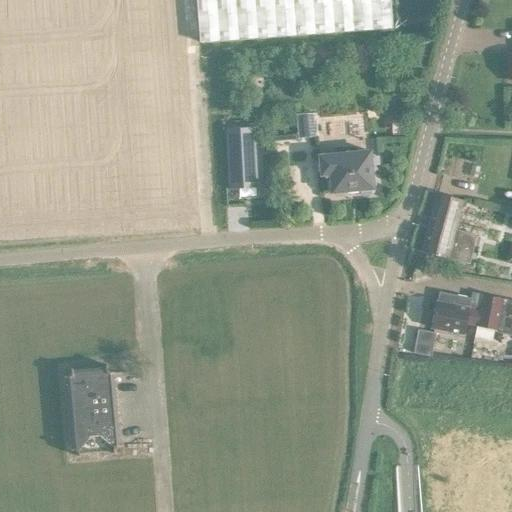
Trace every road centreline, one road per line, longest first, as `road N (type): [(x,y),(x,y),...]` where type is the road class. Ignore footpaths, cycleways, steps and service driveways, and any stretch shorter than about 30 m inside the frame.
road 1 (unclassified): [(167,511),(146,252)]
road 2 (unclassified): [(402,227),(466,0)]
road 3 (unclassified): [(146,252),(344,233)]
road 4 (unclassified): [(0,264),(146,252)]
road 5 (unclassified): [(389,310),(367,454)]
